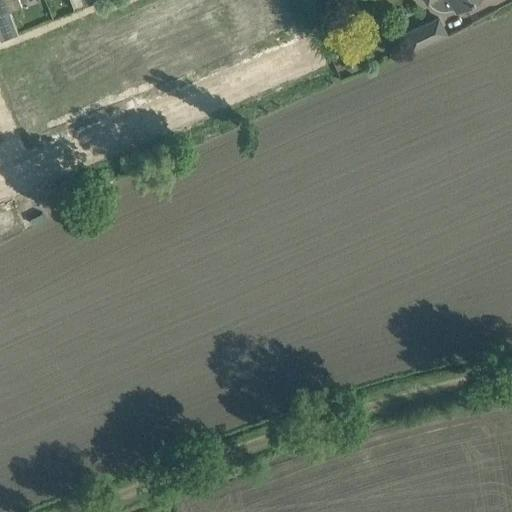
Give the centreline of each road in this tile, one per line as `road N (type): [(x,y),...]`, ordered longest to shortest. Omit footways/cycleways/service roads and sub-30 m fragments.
road 1 (track): [(511,376),(356,415),(96,511)]
road 2 (residential): [(304,60),(0,187)]
